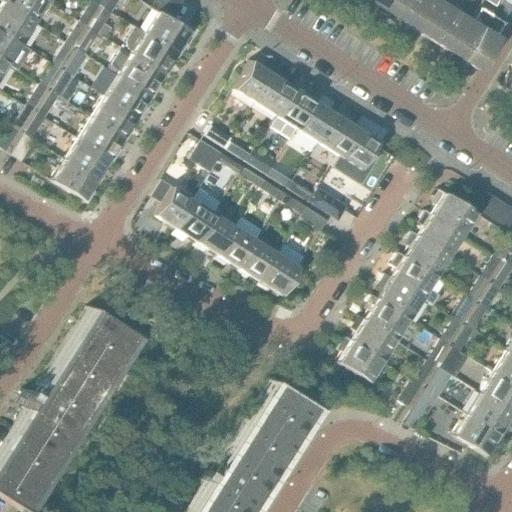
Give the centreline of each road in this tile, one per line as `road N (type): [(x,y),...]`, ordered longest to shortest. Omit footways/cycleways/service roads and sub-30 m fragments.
road 1 (residential): [(99,246),(294,343),(398,183)]
road 2 (residential): [(99,246),(248,11)]
road 3 (residential): [(446,135),(248,11)]
road 4 (residential): [(0,402),(99,246)]
road 5 (residential): [(501,500),(341,417)]
road 6 (residential): [(446,135),(511,32)]
